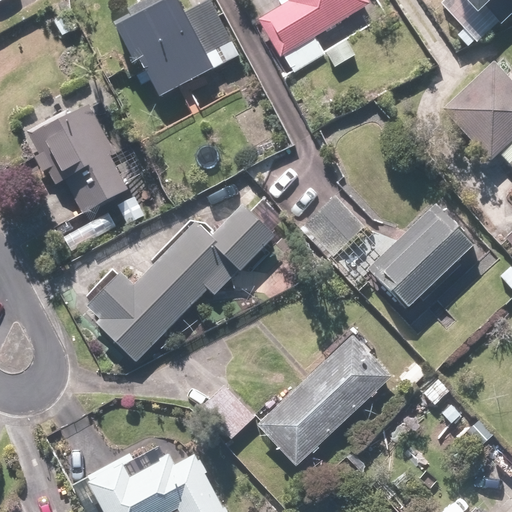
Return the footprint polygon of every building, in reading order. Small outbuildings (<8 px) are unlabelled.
[(217,70),(241,58),(211,0),(188,12),(181,0),(166,0),(122,22),(161,99),(217,71),(217,70)] [(284,58),(372,5),(368,0),(289,0),(291,3),(261,21),(284,58)] [(500,0),(467,0),(484,16),(500,0)] [(511,77),(496,61),(444,111),(492,162),(500,155),(511,167),(511,77)] [(131,190),(113,157),(116,155),(90,104),(31,135),(57,185),(65,181),(83,215),(131,190)] [(337,194),(304,224),(335,258),(368,229),(337,194)] [(137,196),(117,204),(127,226),(146,217),(137,196)] [(437,203),(368,269),(408,311),(478,246),(437,203)] [(102,318),(98,323),(138,362),(209,289),(216,295),(241,270),(242,271),(277,235),(245,204),(213,236),(197,221),(136,284),(123,271),(90,306),(102,318)] [(259,424),(298,466),(395,376),(355,334),(259,424)] [(430,374),(419,360),(397,378),(408,392),(430,374)] [(456,392),(440,376),(418,398),(434,414),(456,392)] [(92,480),(107,511),(171,511),(180,508),(181,511),(230,511),(227,505),(224,506),(208,472),(210,471),(203,457),(201,459),(198,453),(177,464),(172,453),(161,458),(162,461),(132,476),(126,463),(92,480)]
